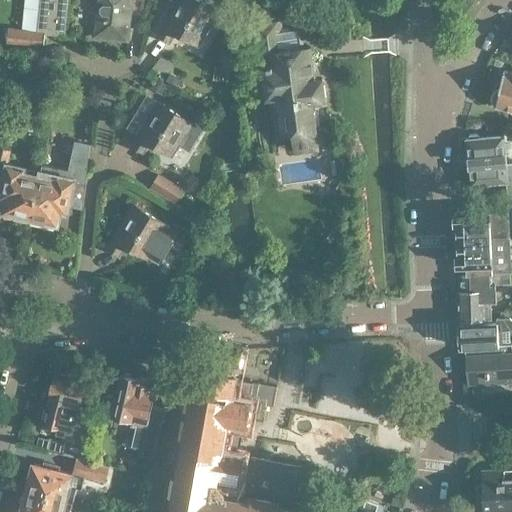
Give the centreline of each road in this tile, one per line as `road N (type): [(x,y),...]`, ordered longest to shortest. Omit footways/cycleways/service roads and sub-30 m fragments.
road 1 (residential): [(119,320),(179,330),(430,311)]
road 2 (residential): [(80,292),(109,86)]
road 3 (residential): [(430,311),(432,105)]
road 4 (residential): [(502,0),(432,105)]
